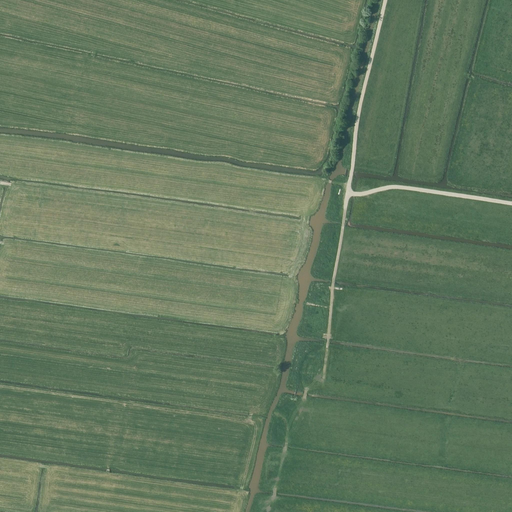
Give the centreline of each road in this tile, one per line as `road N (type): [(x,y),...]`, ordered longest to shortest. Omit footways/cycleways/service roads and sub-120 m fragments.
road 1 (track): [(386,0),(348,190),(404,186),(511,202)]
road 2 (track): [(348,190),(323,385),(283,415),(286,452),(263,511)]
road 3 (track): [(236,511),(254,423),(0,386)]
